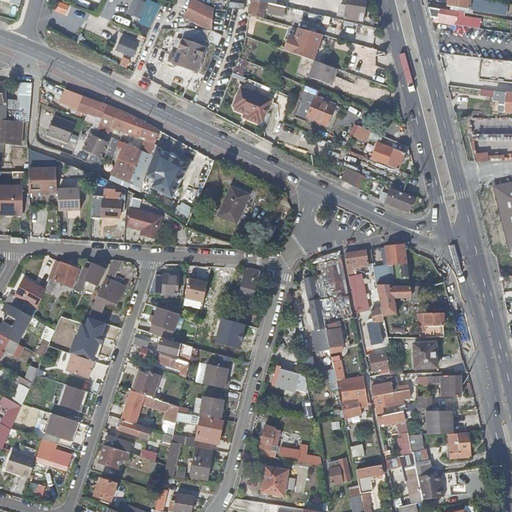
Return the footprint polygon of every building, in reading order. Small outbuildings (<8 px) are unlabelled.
[(132,0),(126,17),(152,27),(160,6),(145,0),(132,0)] [(190,0),(183,16),(183,17),(213,29),(214,8),(193,0),(190,0)] [(366,3),(351,0),(347,0),(344,18),(358,21),(360,12),(365,12),(366,3)] [(487,13),(489,2),(479,1),(473,0),(446,0),(446,7),(476,11),(487,13)] [(66,16),(70,7),(56,1),(52,10),(66,16)] [(246,14),(255,18),(259,3),(251,1),(246,14)] [(453,25),(455,14),(445,12),(426,8),(429,17),(445,20),(444,24),(453,25)] [(478,29),(479,21),(469,19),(467,27),(478,29)] [(298,28),(292,27),(284,51),(308,59),(317,32),(298,28)] [(479,57),(483,30),(478,29),(467,27),(463,27),(461,35),(460,39),(465,40),(464,55),(479,57)] [(219,41),(222,35),(213,29),(209,36),(219,41)] [(137,44),(124,39),(118,52),(131,58),(137,44)] [(170,52),(167,60),(172,62),(173,63),(196,72),(205,48),(182,40),(176,54),(170,52)] [(510,61),(511,49),(494,47),(493,59),(510,61)] [(120,65),(127,68),(130,61),(123,58),(120,65)] [(229,73),(233,75),(238,60),(233,58),(229,73)] [(509,83),(510,62),(480,58),(477,80),(509,83)] [(243,73),(248,62),(242,59),(237,70),(243,73)] [(330,75),(332,67),(309,60),(303,76),(324,82),(327,74),(330,75)] [(349,92),(353,83),(336,76),(332,85),(349,92)] [(316,97),(318,92),(305,86),(299,101),(301,102),(295,118),(306,122),(306,121),(307,118),(326,126),(334,105),(316,97)] [(237,88),(230,107),(233,108),(232,111),(240,114),(247,116),(245,119),(256,123),(257,120),(260,121),(267,100),(237,88)] [(490,99),(491,92),(477,90),(476,97),(490,99)] [(511,115),(511,94),(491,92),(490,99),(496,100),(506,101),(506,104),(496,103),(494,112),(499,112),(499,114),(511,115)] [(95,117),(101,103),(77,93),(72,106),(77,108),(77,109),(95,117)] [(116,109),(106,105),(98,123),(109,128),(116,109)] [(340,107),(334,105),(326,126),(327,126),(326,129),(331,131),(340,107)] [(121,111),(116,109),(109,128),(110,129),(113,130),(121,111)] [(6,111),(6,121),(19,121),(19,112),(6,111)] [(143,122),(121,111),(113,130),(133,137),(134,135),(137,136),(143,122)] [(67,122),(46,114),(39,132),(60,140),(67,122)] [(307,118),(306,121),(326,129),(327,126),(326,126),(307,118)] [(0,120),(0,143),(20,144),(20,121),(19,121),(6,121),(4,121),(1,121),(0,120)] [(98,123),(96,127),(107,132),(109,128),(98,123)] [(367,143),(371,131),(354,124),(349,136),(367,143)] [(160,130),(154,128),(148,140),(154,143),(160,130)] [(372,148),(379,134),(371,131),(366,145),(372,148)] [(90,137),(84,152),(103,160),(109,145),(90,137)] [(378,162),(398,170),(404,154),(384,146),(378,162)] [(141,188),(149,190),(150,189),(151,179),(143,178),(146,157),(127,153),(123,182),(141,185),(141,188)] [(27,168),(28,192),(40,191),(55,190),(54,167),(27,168)] [(356,188),(362,176),(349,172),(345,182),(356,188)] [(11,189),(4,189),(5,214),(21,214),(21,184),(11,183),(11,189)] [(250,192),(231,185),(219,215),(238,223),(250,192)] [(56,188),(57,208),(79,208),(78,187),(56,188)] [(407,212),(409,212),(414,198),(392,190),(386,203),(407,212)] [(91,200),(90,214),(120,217),(122,196),(115,194),(115,192),(105,191),(103,201),(91,200)] [(511,196),(506,195),(496,210),(505,245),(510,246),(509,252),(508,256),(511,256),(511,196)] [(187,217),(192,208),(182,203),(177,212),(187,217)] [(130,210),(132,211),(129,222),(142,227),(142,229),(146,231),(145,233),(156,237),(163,216),(132,204),(130,210)] [(389,246),(386,247),(389,265),(395,264),(397,276),(399,276),(400,280),(398,281),(404,281),(405,284),(411,284),(410,276),(406,246),(406,244),(389,246)] [(367,251),(345,256),(347,267),(348,273),(356,272),(354,264),(369,262),(367,251)] [(51,275),(53,276),(60,261),(59,260),(51,275)] [(129,261),(119,260),(113,272),(94,313),(103,318),(110,302),(120,305),(128,287),(116,282),(119,274),(122,275),(129,261)] [(74,267),(65,262),(60,261),(53,276),(58,278),(56,281),(72,289),(83,268),(76,265),(74,267)] [(91,261),(81,284),(85,286),(89,286),(92,281),(102,286),(110,270),(91,261)] [(328,290),(330,300),(345,297),(338,261),(324,264),(327,281),(323,281),(325,291),(328,290)] [(260,271),(248,269),(241,298),(251,300),(253,294),(255,286),(257,278),(260,271)] [(320,303),(319,299),(317,300),(312,274),(304,276),(316,340),(327,338),(325,326),(320,303)] [(180,275),(160,275),(159,294),(180,295),(180,275)] [(390,284),(378,284),(380,293),(383,308),(384,316),(397,316),(398,304),(389,304),(388,297),(420,297),(420,275),(410,276),(411,284),(411,286),(391,287),(391,284),(390,284)] [(54,285),(56,281),(58,278),(53,276),(46,289),(52,291),(55,285),(54,285)] [(37,309),(40,301),(46,290),(24,278),(14,295),(37,309)] [(205,302),(209,281),(202,279),(201,281),(191,279),(186,298),(205,302)] [(353,296),(357,315),(367,313),(363,295),(353,296)] [(18,300),(14,307),(25,313),(32,318),(35,312),(36,311),(18,300)] [(330,300),(320,303),(325,326),(334,324),(330,300)] [(25,313),(7,303),(3,311),(8,314),(0,328),(0,333),(13,341),(15,337),(23,342),(35,320),(32,318),(25,313)] [(181,315),(159,308),(153,324),(175,332),(181,315)] [(384,316),(383,308),(373,310),(375,319),(367,321),(372,346),(382,343),(378,322),(385,320),(384,316)] [(103,318),(94,313),(91,318),(101,322),(103,318)] [(443,325),(442,313),(424,313),(426,326),(443,325)] [(73,320),(63,317),(57,331),(60,333),(57,340),(65,342),(64,345),(77,349),(81,340),(66,335),(73,320)] [(180,317),(176,330),(181,331),(185,319),(180,317)] [(91,318),(88,324),(113,334),(115,327),(101,322),(91,318)] [(226,321),(217,354),(240,360),(249,326),(243,325),(244,322),(240,321),(240,324),(226,321)] [(325,326),(327,338),(329,349),(343,346),(340,332),(344,331),(342,322),(334,324),(325,326)] [(50,342),(55,330),(46,327),(41,338),(50,342)] [(0,333),(0,358),(3,352),(1,351),(2,348),(18,357),(24,347),(13,341),(0,333)] [(150,342),(135,337),(133,344),(144,348),(154,351),(156,343),(150,341),(150,342)] [(194,349),(182,344),(181,347),(162,340),(158,349),(178,356),(180,351),(192,356),(194,349)] [(50,346),(51,344),(46,341),(39,356),(44,359),(50,346)] [(435,342),(414,344),(416,369),(437,368),(435,342)] [(159,352),(154,351),(144,348),(141,359),(159,366),(161,364),(184,372),(182,377),(187,379),(190,364),(183,362),(180,360),(177,359),(177,360),(175,360),(158,354),(159,352)] [(385,354),(370,357),(373,372),(388,369),(390,383),(397,381),(395,374),(394,369),(391,351),(385,353),(385,354)] [(95,362),(73,355),(67,372),(89,379),(95,362)] [(50,366),(42,362),(38,370),(46,374),(50,366)] [(204,382),(228,388),(229,380),(227,379),(229,369),(209,364),(204,382)] [(25,379),(33,382),(38,369),(29,366),(25,379)] [(342,366),(333,368),(336,381),(344,379),(342,366)] [(306,392),(303,377),(280,371),(281,368),(277,367),(271,389),(284,392),(285,389),(295,391),(296,388),(306,392)] [(17,377),(5,369),(0,377),(12,383),(17,377)] [(140,370),(132,391),(151,398),(160,377),(140,370)] [(365,395),(361,376),(344,379),(336,381),(343,417),(357,415),(354,397),(365,395)] [(461,396),(461,376),(441,377),(441,381),(441,397),(461,396)] [(29,389),(31,384),(19,377),(16,382),(29,389)] [(430,408),(431,378),(417,378),(417,409),(430,408)] [(371,387),(373,397),(381,396),(384,395),(398,392),(397,382),(397,381),(390,383),(371,387)] [(404,391),(398,392),(384,395),(385,404),(409,398),(409,390),(404,391)] [(151,398),(132,391),(122,420),(133,424),(141,403),(173,414),(175,408),(158,402),(159,401),(151,398)] [(225,418),(226,418),(227,410),(224,409),(226,398),(205,395),(202,413),(225,418)] [(376,411),(377,416),(385,415),(381,396),(373,397),(376,411)] [(303,417),(313,417),(312,399),(302,400),(303,417)] [(453,410),(427,412),(428,436),(454,434),(453,410)] [(52,414),(77,422),(77,421),(52,413),(52,414)] [(225,418),(202,413),(199,439),(221,442),(225,418)] [(404,413),(378,419),(380,429),(385,428),(386,430),(406,425),(404,413)] [(71,441),(77,422),(52,414),(46,433),(71,441)] [(172,435),(176,421),(169,418),(166,432),(172,435)] [(133,424),(122,420),(121,423),(119,427),(121,428),(120,430),(146,439),(148,439),(151,430),(133,424)] [(256,449),(255,456),(273,459),(275,447),(273,447),(278,432),(273,431),(273,427),(264,425),(258,448),(256,449)] [(409,438),(408,431),(402,431),(405,448),(411,446),(409,438)] [(470,434),(449,436),(451,458),(460,458),(461,454),(471,452),(470,434)] [(173,438),(165,435),(162,443),(171,445),(171,444),(173,438)] [(187,438),(174,436),(173,438),(171,444),(180,445),(186,446),(187,438)] [(144,445),(139,444),(137,445),(110,437),(107,446),(130,454),(140,457),(142,449),(144,445)] [(421,437),(414,438),(409,438),(411,446),(413,457),(415,464),(426,463),(421,437)] [(171,444),(171,445),(168,456),(177,458),(180,445),(171,444)] [(107,446),(105,445),(99,463),(117,469),(121,459),(127,461),(130,454),(107,446)] [(351,447),(352,458),(364,456),(363,445),(351,447)] [(51,449),(40,446),(35,461),(67,470),(71,454),(51,448),(51,449)] [(206,480),(211,450),(195,448),(190,477),(206,480)] [(155,453),(142,449),(140,457),(153,461),(155,453)] [(319,462),(318,456),(296,455),(297,451),(278,449),(277,457),(296,459),(295,463),(320,467),(319,462)] [(19,475),(27,478),(34,459),(11,450),(4,466),(19,472),(19,475)] [(163,474),(163,475),(172,476),(177,458),(168,456),(165,465),(163,474)] [(413,457),(387,464),(389,472),(404,468),(411,506),(416,504),(423,503),(423,501),(421,492),(418,479),(415,464),(413,457)] [(338,468),(328,470),(331,485),(348,482),(344,459),(337,461),(338,468)] [(418,479),(430,477),(428,463),(426,463),(415,464),(418,479)] [(384,471),(383,464),(357,470),(360,485),(361,485),(363,494),(375,491),(373,483),(375,482),(374,475),(378,474),(379,477),(384,476),(383,472),(385,472),(384,471)] [(3,468),(19,475),(19,472),(4,466),(3,468)] [(261,492),(283,496),(284,491),(284,490),(285,479),(286,473),(265,470),(261,492)] [(184,479),(185,472),(176,471),(175,477),(184,479)] [(448,485),(464,483),(462,471),(446,473),(448,485)] [(444,499),(440,475),(430,477),(418,479),(421,492),(423,501),(444,499)] [(116,484),(100,478),(94,496),(110,501),(116,484)] [(285,479),(284,490),(292,491),(294,480),(285,479)] [(31,483),(28,495),(43,499),(46,488),(31,483)] [(407,484),(398,485),(399,494),(408,492),(407,484)] [(353,511),(358,511),(365,511),(360,485),(351,487),(353,496),(350,497),(353,511)] [(168,499),(166,510),(177,511),(190,511),(193,495),(177,493),(175,501),(168,499)] [(166,497),(160,496),(156,510),(163,511),(166,497)] [(320,510),(322,502),(307,500),(306,508),(320,510)]
